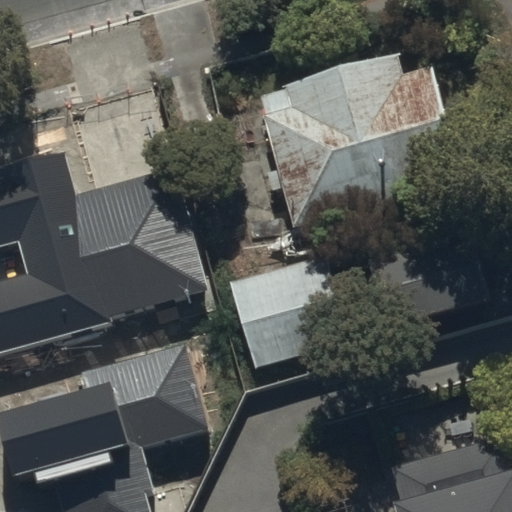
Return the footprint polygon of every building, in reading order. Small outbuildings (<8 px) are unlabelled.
[(467,191),(433,76),(405,84),(398,61),(283,95),(285,102),(258,109),(297,241),(467,191)] [(0,181),(2,190),(0,191),(0,247),(18,243),(27,274),(0,281),(0,349),(205,293),(171,168),(77,194),(65,150),(0,167),(0,181)] [(474,243),(369,266),(383,331),(489,308),(474,243)] [(330,259),(229,289),(254,374),(355,345),(330,259)] [(86,391),(0,414),(0,432),(14,485),(50,475),(60,511),(150,511),(133,447),(206,427),(183,345),(80,372),(86,391)] [(402,499),(391,502),(393,511),(511,511),(511,462),(506,442),(395,475),(402,499)]
